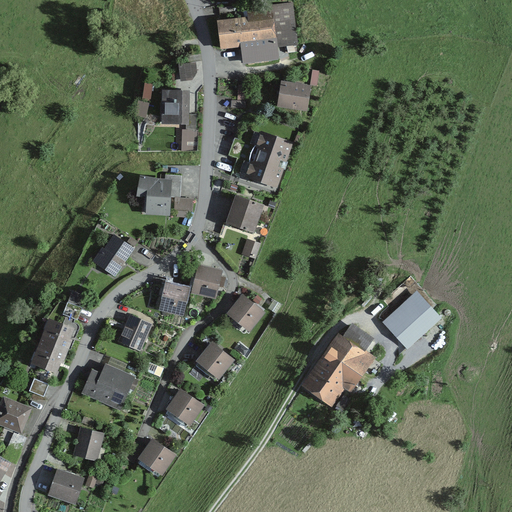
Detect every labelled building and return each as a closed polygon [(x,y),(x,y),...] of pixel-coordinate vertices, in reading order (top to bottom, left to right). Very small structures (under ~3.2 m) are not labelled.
[(249,18),(218,21),(222,50),(244,48),(246,64),(282,60),(281,47),(302,45),(297,4),(248,10),(249,18)] [(198,63),(180,65),(183,82),(194,81),(199,73),(198,63)] [(151,101),(154,83),(141,81),(138,99),(151,101)] [(313,86),(283,81),(280,106),(309,111),(313,86)] [(193,91),(164,91),(164,125),(192,125),(193,91)] [(136,117),(148,119),(150,102),(138,100),(136,117)] [(248,179),(279,190),(295,143),(264,132),(248,179)] [(173,178),(137,177),(137,193),(146,194),(146,213),(172,214),(173,178)] [(265,205),(237,195),(232,209),(261,219),(265,205)] [(261,219),(232,209),(228,222),(256,232),(261,219)] [(114,233),(94,261),(117,277),(136,248),(114,233)] [(265,244),(251,239),(246,252),(261,257),(265,244)] [(217,297),(223,270),(199,265),(193,291),(217,297)] [(191,286),(166,281),(160,310),(185,315),(191,286)] [(252,332),(268,312),(243,293),(227,312),(252,332)] [(410,298),(385,322),(400,338),(425,314),(410,298)] [(83,308),(67,301),(65,307),(81,313),(83,308)] [(65,307),(63,313),(78,319),(81,313),(65,307)] [(143,349),(154,321),(132,313),(121,341),(143,349)] [(38,338),(67,351),(76,331),(47,318),(38,338)] [(341,332),(305,385),(335,406),(348,388),(356,393),(380,358),(341,332)] [(57,373),(67,351),(38,338),(28,360),(57,373)] [(197,361),(222,380),(237,361),(213,342),(197,361)] [(92,368),(81,394),(122,411),(137,376),(105,363),(101,372),(92,368)] [(44,396),(49,384),(36,379),(32,391),(44,396)] [(182,388),(167,408),(190,425),(205,405),(182,388)] [(32,407),(2,395),(0,400),(0,425),(22,433),(32,407)] [(347,396),(341,404),(347,409),(353,400),(347,396)] [(106,432),(82,428),(77,455),(101,459),(106,432)] [(140,459),(165,475),(179,455),(153,438),(140,459)] [(0,496),(2,492),(0,491),(0,481),(12,462),(0,455),(0,496)] [(58,468),(50,494),(79,503),(87,477),(58,468)] [(87,483),(102,486),(104,477),(90,473),(87,483)]
